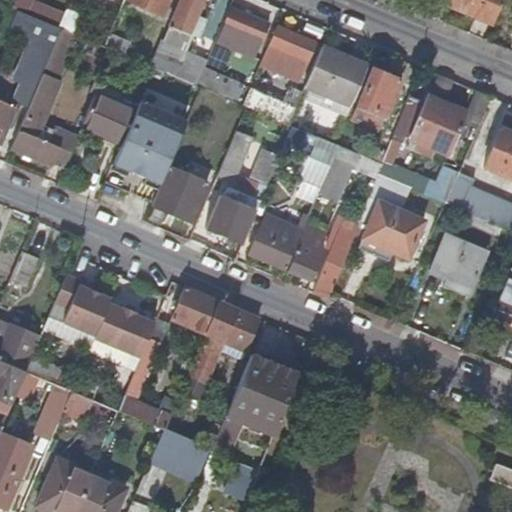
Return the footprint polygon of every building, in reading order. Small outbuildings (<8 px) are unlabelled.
[(13,0),(9,10),(23,16),(29,0),(13,0)] [(58,31),(69,35),(80,7),(84,9),(87,0),(67,0),(60,16),(55,29),(58,31)] [(168,0),(127,0),(126,3),(161,17),(168,0)] [(160,40),(149,69),(192,87),(200,69),(203,62),(182,53),(204,0),(181,0),(164,42),(160,40)] [(488,27),(499,0),(444,0),(442,8),(488,27)] [(28,18),(55,29),(60,16),(34,5),(28,18)] [(23,16),(9,10),(3,27),(34,40),(21,71),(23,72),(11,101),(14,103),(26,107),(58,31),(55,29),(28,18),(23,16)] [(228,11),(216,42),(254,57),(266,26),(228,11)] [(271,28),(255,65),(295,82),(311,44),(271,28)] [(69,35),(58,31),(26,107),(8,150),(50,168),(52,161),(61,165),(73,136),(51,126),(49,130),(40,126),(58,83),(56,82),(74,37),(69,35)] [(106,34),(100,48),(121,57),(127,43),(106,34)] [(319,48),(302,88),(330,99),(351,108),(367,68),(319,48)] [(234,56),(225,74),(239,80),(247,63),(234,56)] [(200,69),(192,87),(231,103),(238,86),(200,69)] [(371,71),(356,106),(383,117),(398,82),(371,71)] [(280,103),(294,109),(301,92),(287,86),(280,103)] [(238,106),(287,127),(294,109),(280,103),(246,88),(238,106)] [(130,113),(90,96),(77,127),(90,132),(89,135),(116,146),(129,115),(130,113)] [(351,108),(330,99),(326,110),(346,119),(351,108)] [(423,100),(406,143),(414,146),(433,154),(445,159),(462,116),(423,100)] [(0,146),(8,150),(26,107),(14,103),(11,110),(0,137),(0,146)] [(0,137),(11,110),(0,105),(0,137)] [(139,107),(111,172),(153,190),(162,170),(163,167),(181,125),(139,107)] [(334,147),(288,127),(280,147),(299,155),(290,178),(317,189),(317,187),(334,147)] [(511,137),(498,131),(482,172),(511,184),(511,137)] [(232,132),(219,162),(235,168),(247,138),(232,132)] [(402,142),(390,137),(379,165),(377,171),(375,174),(409,188),(443,203),(456,172),(443,167),(436,184),(393,164),(402,142)] [(433,154),(414,146),(412,152),(431,160),(433,154)] [(379,165),(334,147),(317,187),(334,194),(348,159),(377,171),(379,165)] [(248,175),(265,182),(276,156),(259,149),(248,175)] [(153,190),(146,207),(186,224),(203,183),(182,174),(184,168),(177,165),(175,172),(163,167),(162,170),(153,190)] [(456,172),(443,203),(511,232),(511,214),(466,195),(473,179),(456,171),(456,172)] [(237,173),(231,185),(249,194),(255,182),(237,173)] [(375,174),(354,228),(365,232),(361,242),(406,260),(420,223),(399,215),(409,188),(375,174)] [(257,202),(222,186),(204,228),(237,242),(251,210),(254,211),(257,202)] [(334,194),(317,187),(317,189),(313,197),(329,204),(334,194)] [(310,281),(321,254),(317,242),(322,230),(303,223),(295,242),(289,257),(291,258),(286,271),(310,281)] [(289,257),(295,242),(257,227),(245,256),(283,272),(289,257)] [(327,297),(347,245),(332,239),(311,291),(327,297)] [(482,256),(442,239),(427,274),(467,291),(482,256)] [(17,253),(4,283),(19,289),(33,259),(17,253)] [(511,320),(511,265),(493,313),(511,320)] [(75,283),(61,276),(49,304),(63,310),(57,324),(90,338),(103,305),(105,301),(86,293),(74,287),(75,283)] [(86,293),(88,288),(75,283),(74,287),(86,293)] [(214,302),(182,288),(168,322),(200,336),(214,302)] [(200,336),(173,398),(191,406),(199,386),(202,387),(220,345),(240,354),(255,319),(214,302),(200,336)] [(90,338),(88,340),(128,356),(142,322),(128,316),(129,314),(128,313),(119,310),(118,309),(117,311),(103,305),(90,338)] [(149,325),(142,322),(128,356),(135,360),(142,343),(149,325)] [(142,343),(153,348),(156,349),(165,328),(151,322),(149,325),(142,343)] [(0,363),(19,372),(34,338),(1,324),(0,326),(0,363)] [(135,360),(121,392),(128,395),(126,400),(131,402),(153,348),(142,343),(135,360)] [(247,354),(224,408),(273,429),(295,374),(247,354)] [(27,355),(22,368),(53,380),(58,367),(27,355)] [(0,395),(8,399),(11,391),(19,372),(0,363),(0,395)] [(33,378),(19,372),(11,391),(40,403),(48,384),(33,378)] [(121,392),(112,412),(159,432),(163,422),(165,417),(148,410),(131,402),(126,400),(128,395),(121,392)] [(87,401),(67,393),(59,411),(80,420),(87,401)] [(148,410),(165,417),(168,409),(171,402),(154,395),(148,410)] [(273,429),(224,408),(220,415),(269,437),(273,429)] [(165,417),(163,422),(172,426),(177,413),(168,409),(165,417)] [(194,447),(205,452),(215,426),(209,424),(206,432),(201,430),(194,447)] [(30,447),(0,433),(0,510),(2,511),(30,447)] [(44,511),(69,511),(85,474),(52,459),(31,506),(44,511)] [(511,471),(492,464),(486,479),(511,489),(511,471)] [(111,511),(121,490),(85,474),(69,511),(111,511)]
